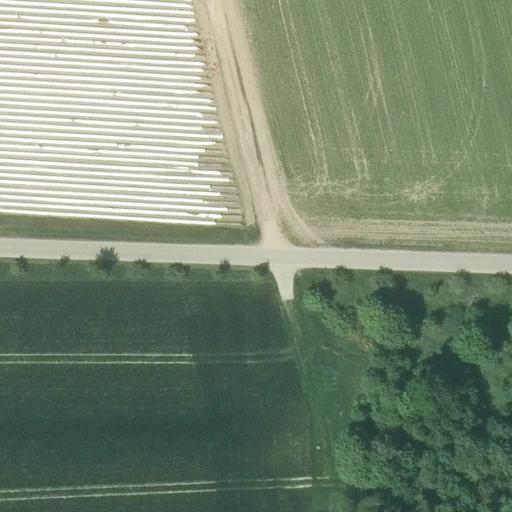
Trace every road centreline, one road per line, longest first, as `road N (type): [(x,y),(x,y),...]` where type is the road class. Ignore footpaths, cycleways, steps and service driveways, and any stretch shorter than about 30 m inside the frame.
road 1 (unclassified): [(511,265),(0,250)]
road 2 (track): [(210,0),(283,298)]
